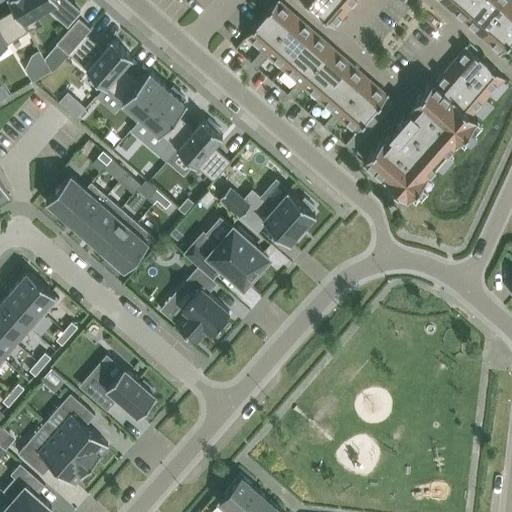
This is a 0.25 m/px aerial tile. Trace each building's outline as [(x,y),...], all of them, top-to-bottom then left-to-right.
[(10,0),(15,8),(23,21),(49,6),(67,22),(80,8),(70,0),(10,0)] [(276,0),(246,36),(247,36),(247,35),(248,36),(262,48),(251,60),(256,64),(298,15),(286,4),(281,0),(276,0)] [(305,0),(335,26),(352,8),(342,0),(305,0)] [(449,0),(445,5),(464,21),(481,0),(449,0)] [(511,0),(481,0),(464,21),(482,37),(511,1),(511,0)] [(511,1),(482,37),(500,53),(511,39),(511,1)] [(0,48),(29,31),(23,21),(15,8),(0,17),(0,48)] [(298,15),(256,64),(258,66),(268,54),(283,67),(286,69),(318,32),(298,15)] [(76,23),(59,43),(70,52),(87,33),(76,23)] [(87,33),(70,52),(106,83),(124,64),(132,54),(112,37),(104,46),(87,32),(87,33)] [(318,32),(286,69),(298,80),(288,92),(294,98),(305,85),(305,86),(338,49),(318,32)] [(467,45),(452,62),(488,94),(504,77),(505,77),(505,76),(502,74),(491,64),(467,43),(466,44),(467,45)] [(338,49),(305,86),(320,99),(323,101),(325,103),(357,66),(338,49)] [(452,62),(436,80),(472,112),(488,94),(452,62)] [(49,64),(30,76),(33,80),(51,69),(49,64)] [(124,64),(106,83),(143,115),(168,85),(149,68),(140,78),(124,64)] [(334,111),(324,124),(330,129),(341,117),(345,120),(377,83),(357,66),(325,103),(334,111)] [(385,134),(364,159),(365,159),(366,158),(385,175),(384,176),(408,197),(429,173),(427,171),(444,152),(455,140),(457,141),(461,136),(478,117),(472,112),(436,80),(435,81),(434,80),(435,79),(434,78),(412,103),(413,104),(414,103),(415,103),(406,114),(386,137),(385,136),(386,135),(385,134)] [(377,83),(345,120),(355,129),(354,130),(355,131),(345,142),(349,146),(354,150),(396,100),(389,94),(389,93),(388,92),(388,93),(377,83)] [(168,85),(143,115),(179,147),(196,127),(179,113),(188,103),(184,99),(187,97),(174,85),(171,88),(168,85)] [(68,89),(59,100),(66,106),(75,96),(68,89)] [(196,127),(179,147),(215,178),(232,159),(216,144),(224,134),(205,117),(196,127)] [(104,149),(98,155),(107,162),(112,156),(104,149)] [(71,172),(46,199),(63,214),(92,180),(86,186),(71,172)] [(0,202),(11,196),(0,177),(0,202)] [(108,194),(92,180),(63,214),(78,228),(108,194)] [(230,185),(220,197),(241,215),(251,203),(230,185)] [(157,186),(148,196),(154,202),(158,198),(163,192),(157,186)] [(264,216),(263,217),(290,241),(316,212),(312,209),(316,205),(305,195),(302,199),(289,188),(274,205),(265,197),(255,208),(264,216)] [(163,192),(158,198),(167,206),(172,200),(163,192)] [(108,194),(78,228),(93,240),(122,207),(108,194)] [(189,195),(179,206),(185,212),(195,201),(189,195)] [(122,207),(93,240),(109,254),(138,221),(122,207)] [(138,221),(109,254),(125,269),(154,235),(138,221)] [(203,230),(185,252),(198,263),(214,277),(224,265),(244,282),(252,272),(255,275),(267,261),(264,259),(267,255),(251,240),(254,237),(239,225),(237,228),(234,226),(219,243),(203,230)] [(214,277),(198,263),(183,282),(195,292),(182,307),(184,309),(175,320),(198,340),(208,329),(211,331),(231,308),(210,290),(218,281),(214,277)] [(60,296),(28,268),(14,285),(46,312),(60,296)] [(46,312),(14,285),(1,300),(28,324),(32,327),(46,312)] [(0,300),(0,326),(15,340),(28,324),(1,300),(0,300)] [(72,320),(64,329),(71,334),(78,325),(72,320)] [(0,326),(0,353),(2,355),(15,340),(0,326)] [(64,329),(57,338),(63,343),(71,334),(64,329)] [(46,350),(38,359),(44,365),(52,355),(46,350)] [(38,359),(30,368),(36,374),(44,365),(38,359)] [(51,365),(44,373),(57,385),(64,377),(51,365)] [(101,368),(85,386),(108,406),(118,394),(139,412),(155,394),(153,392),(155,388),(144,378),(141,381),(124,366),(113,379),(101,368)] [(19,381),(11,390),(17,395),(25,386),(19,381)] [(11,390),(3,399),(9,404),(17,395),(11,390)] [(96,413),(71,391),(62,401),(73,410),(55,430),(92,462),(109,443),(87,423),(96,413)] [(0,440),(6,445),(13,436),(0,423),(0,440)] [(92,462),(55,430),(38,449),(28,440),(19,451),(43,472),(52,462),(75,482),(92,462)] [(44,483),(21,462),(12,472),(15,475),(4,488),(13,496),(1,511),(45,511),(51,506),(36,492),(44,483)] [(235,511),(257,487),(242,473),(217,502),(228,511),(235,511)] [(263,511),(273,501),(257,487),(235,511),(263,511)] [(285,511),(273,501),(263,511),(285,511)]
